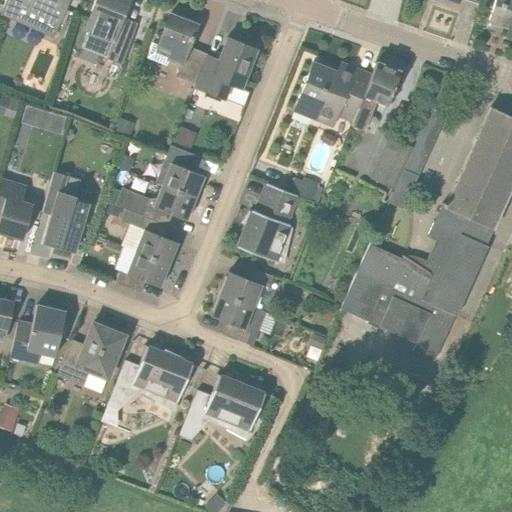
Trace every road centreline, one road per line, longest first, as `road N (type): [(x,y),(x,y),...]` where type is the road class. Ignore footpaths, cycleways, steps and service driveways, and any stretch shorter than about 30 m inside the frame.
road 1 (residential): [(175,325),(301,4)]
road 2 (residential): [(264,486),(308,401),(298,378),(175,325)]
road 3 (residential): [(511,77),(301,4)]
road 4 (residential): [(175,325),(63,283),(0,270)]
